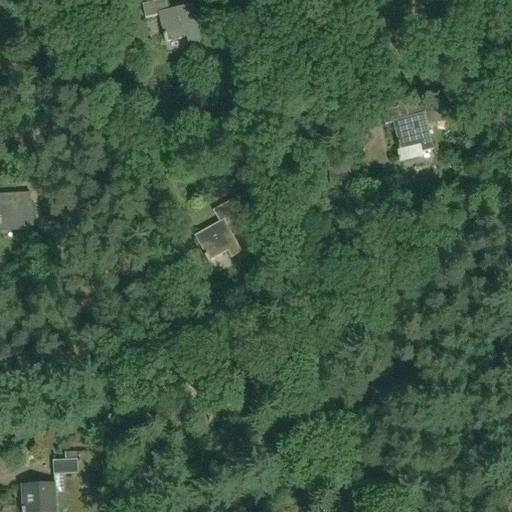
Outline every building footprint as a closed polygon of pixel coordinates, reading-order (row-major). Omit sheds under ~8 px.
[(20,0),(0,0),(4,16),(23,12),(20,0)] [(200,42),(192,6),(178,9),(168,12),(165,0),(143,6),(146,19),(159,16),(166,43),(188,38),(189,44),(200,42)] [(427,115),(409,119),(406,108),(383,113),(385,126),(392,124),(398,152),(422,147),(424,154),(435,151),(427,115)] [(99,152),(100,169),(113,168),(112,152),(99,152)] [(414,165),(414,176),(438,175),(438,164),(414,165)] [(350,168),(328,170),(329,190),(351,189),(350,168)] [(0,226),(20,226),(21,233),(32,232),(31,195),(0,196),(0,226)] [(219,224),(195,238),(206,257),(205,258),(209,264),(228,254),(231,259),(242,254),(223,221),(240,213),(233,200),(213,212),(219,224)] [(53,476),(78,475),(77,461),(52,462),(53,476)] [(19,486),(21,511),(55,511),(53,484),(19,486)]
